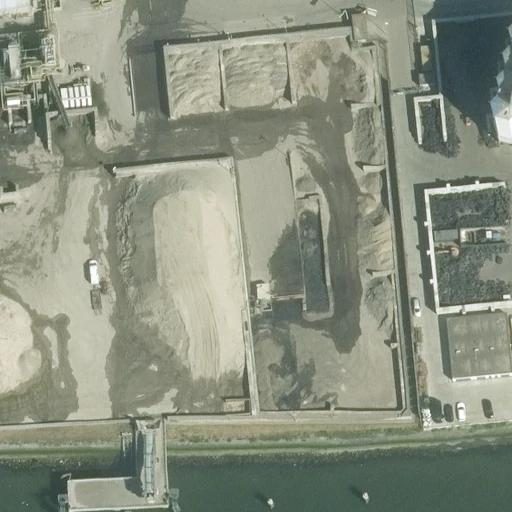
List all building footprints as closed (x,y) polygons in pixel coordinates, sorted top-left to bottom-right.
[(369,43),(366,19),(353,20),(355,44),(369,43)] [(382,33),(381,23),(371,24),(372,34),(382,33)] [(499,145),(511,148),(511,75),(507,81),(511,95),(501,105),(505,119),(495,130),(499,145)] [(420,79),(421,89),(436,88),(435,77),(420,79)] [(447,323),(453,383),(511,377),(511,360),(508,317),(447,323)]
